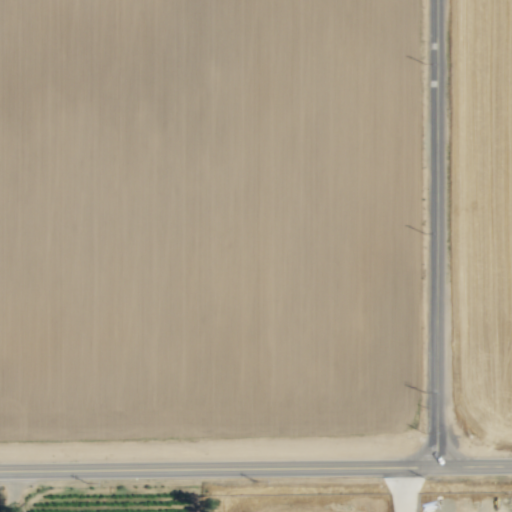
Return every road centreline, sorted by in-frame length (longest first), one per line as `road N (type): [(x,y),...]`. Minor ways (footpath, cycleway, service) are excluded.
road 1 (residential): [(0,473),(511,467)]
road 2 (residential): [(439,468),(440,0)]
